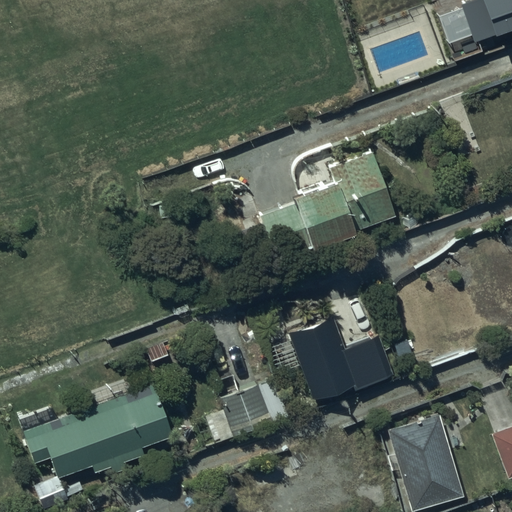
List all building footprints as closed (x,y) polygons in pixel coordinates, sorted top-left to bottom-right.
[(511,0),(459,0),(472,37),(511,22),(511,0)] [(305,245),(393,213),(369,148),(323,165),(327,177),(285,193),(288,200),(255,213),(271,258),(305,245)] [(329,313),(284,329),(308,398),(348,384),(349,387),(391,372),(377,333),(340,346),(329,313)] [(149,380),(18,427),(29,460),(45,454),(53,475),(87,462),(90,470),(106,464),(109,471),(121,466),(118,459),(140,451),(137,443),(167,432),(149,380)] [(219,405),(200,412),(210,442),(271,421),(256,380),(215,394),(219,405)] [(435,412),(382,427),(407,509),(459,495),(435,412)] [(511,421),(487,431),(504,476),(511,473),(511,421)] [(63,497),(55,475),(30,484),(38,506),(63,497)]
